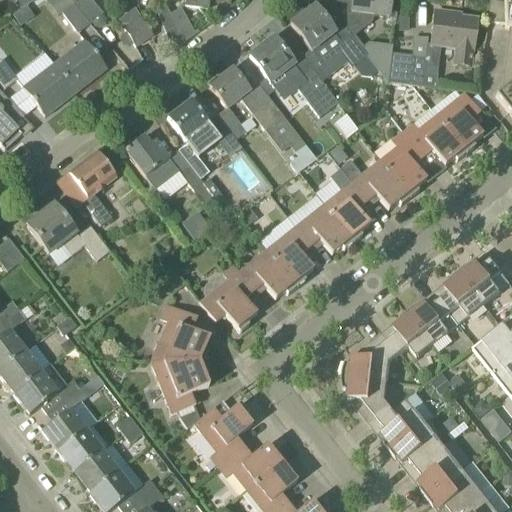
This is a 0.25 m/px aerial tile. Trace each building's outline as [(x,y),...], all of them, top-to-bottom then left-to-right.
[(66,0),(51,0),(51,1),(61,14),(71,6),(66,0)] [(66,0),(71,6),(75,11),(75,0),(66,0)] [(75,0),(75,11),(88,26),(101,15),(87,0),(75,0)] [(184,0),(184,8),(195,9),(195,0),(184,0)] [(195,0),(195,9),(208,11),(208,0),(195,0)] [(338,22),(350,37),(371,22),(371,17),(387,19),(389,0),(351,0),(351,5),(347,8),(342,0),(329,10),(338,22)] [(487,23),(504,25),(504,30),(508,30),(500,93),(494,98),(511,120),(511,0),(502,0),(503,5),(489,3),(487,23)] [(88,26),(75,11),(71,6),(61,14),(76,35),(88,26)] [(171,54),(184,44),(169,15),(168,15),(165,8),(155,12),(171,54)] [(309,53),(301,59),(320,85),(330,77),(322,68),(339,55),(350,70),(366,58),(361,51),(350,37),(338,22),(329,29),(313,9),(289,27),(309,53)] [(169,15),(184,44),(194,37),(185,19),(180,10),(169,15)] [(435,89),(439,48),(455,50),(453,66),(470,69),(476,21),(450,18),(450,15),(434,13),(430,46),(426,46),(424,60),(411,59),(408,86),(435,89)] [(121,30),(132,46),(134,49),(151,38),(137,18),(121,30)] [(272,40),(248,59),(265,80),(274,92),(279,98),(291,89),(294,94),(296,92),(318,120),(337,106),(325,91),(320,85),(301,59),(292,66),(272,40)] [(84,42),(52,66),(75,95),(106,72),(84,42)] [(371,65),(386,86),(391,48),(368,46),(361,51),(366,58),(371,65)] [(16,82),(0,62),(0,61),(0,86),(4,91),(16,82)] [(75,95),(52,66),(21,90),(43,119),(75,95)] [(208,89),(225,111),(239,101),(280,155),(288,149),(296,159),(288,165),(296,176),(315,162),(282,119),(278,114),(268,103),(259,110),(247,94),(231,72),(208,89)] [(265,80),(256,87),(265,98),(274,92),(265,80)] [(23,119),(0,95),(0,150),(3,154),(21,137),(12,128),(21,119),(22,120),(23,119)] [(437,121),(465,157),(474,150),(471,147),(481,139),(469,124),(479,116),(467,100),(462,95),(452,103),(455,107),(437,121)] [(240,150),(234,142),(228,134),(218,142),(189,104),(167,121),(183,143),(197,161),(219,143),(231,158),(240,150)] [(401,134),(422,161),(432,154),(444,169),(453,161),(456,164),(465,157),(437,121),(419,135),(411,126),(401,134)] [(380,166),(408,201),(417,194),(415,191),(425,184),(413,168),(422,161),(401,134),(391,142),(398,152),(380,166)] [(178,173),(167,160),(153,142),(148,146),(142,140),(124,154),(153,193),(178,173)] [(115,180),(95,155),(56,185),(76,211),(82,206),(100,229),(111,220),(94,197),(115,180)] [(339,172),(366,205),(375,198),(387,213),(397,205),(399,209),(408,201),(380,166),(362,180),(349,164),(339,172)] [(202,186),(187,167),(177,174),(204,209),(214,200),(203,185),(202,186)] [(322,207),(324,210),(352,246),(361,239),(358,236),(368,228),(356,213),(366,205),(339,172),(329,180),(339,193),(322,207)] [(77,237),(53,207),(39,218),(40,220),(28,229),(26,228),(26,229),(48,256),(61,246),(71,259),(84,249),(96,265),(110,255),(89,228),(77,237)] [(293,230),(309,250),(319,243),(331,258),(340,250),(343,253),(352,246),(324,210),(306,225),(304,222),(293,230)] [(300,257),(309,250),(293,230),(283,238),(285,241),(267,255),(296,291),(304,284),(302,280),(312,273),(300,257)] [(8,241),(0,247),(0,267),(6,275),(23,262),(8,241)] [(267,255),(265,252),(237,274),(232,268),(232,269),(253,294),(262,287),(274,302),(284,295),(286,298),(296,291),(267,255)] [(466,269),(458,275),(484,307),(509,287),(484,255),(473,264),(475,266),(468,271),(466,269)] [(173,296),(184,287),(169,268),(158,277),(173,296)] [(253,294),(232,269),(222,277),(229,286),(211,300),(209,298),(199,306),(215,326),(225,318),(238,336),(248,328),(245,325),(255,317),(243,302),(253,294)] [(443,287),(433,295),(458,328),(484,307),(458,275),(450,282),(452,284),(445,289),(443,287)] [(408,315),(412,321),(433,348),(458,328),(433,295),(422,304),(424,306),(417,311),(415,309),(408,315)] [(0,316),(5,323),(17,313),(10,305),(0,312),(0,316)] [(167,325),(150,364),(202,365),(207,355),(203,353),(208,342),(190,334),(196,321),(166,308),(159,322),(167,325)] [(24,322),(17,313),(5,323),(11,331),(24,322)] [(392,327),(382,335),(400,357),(409,350),(418,360),(433,348),(412,321),(408,315),(399,322),(401,324),(394,329),(392,327)] [(511,358),(511,319),(472,351),(491,375),(511,358)] [(68,320),(55,330),(62,339),(75,329),(68,320)] [(0,373),(24,355),(8,333),(0,339),(0,373)] [(342,379),(387,384),(389,366),(400,357),(382,335),(357,355),(357,359),(352,359),(351,367),(346,366),(344,370),(343,375),(342,379)] [(0,373),(0,382),(11,397),(8,399),(40,375),(24,355),(0,373)] [(511,396),(511,358),(491,375),(510,399),(511,396)] [(206,376),(202,365),(150,364),(171,417),(175,415),(186,432),(193,427),(198,422),(193,408),(194,408),(189,396),(207,389),(203,377),(206,376)] [(40,375),(8,399),(9,400),(12,398),(28,418),(39,410),(45,418),(78,392),(72,383),(65,388),(49,368),(40,375)] [(351,406),(371,431),(393,414),(393,413),(385,403),(387,384),(342,379),(342,384),(342,388),(343,393),(348,393),(347,401),(352,401),(351,406)] [(78,392),(45,418),(51,426),(40,434),(56,455),(53,457),(85,433),(69,412),(85,400),(78,392)] [(383,446),(389,454),(425,426),(407,402),(393,413),(393,414),(371,431),(379,441),(381,439),(385,444),(383,446)] [(209,460),(217,470),(243,450),(236,440),(251,428),(243,419),(246,416),(239,407),(229,414),(221,404),(206,417),(198,422),(193,427),(215,455),(209,460)] [(115,429),(122,438),(135,428),(128,419),(115,429)] [(400,467),(408,478),(444,449),(436,440),(437,440),(437,437),(436,433),(434,430),(432,426),(429,423),(425,426),(389,454),(396,462),(397,460),(401,465),(400,467)] [(135,428),(122,438),(128,446),(141,436),(135,428)] [(85,433),(53,457),(53,458),(57,456),(72,475),(69,478),(101,454),(85,433)] [(250,459),(243,450),(217,470),(225,481),(231,476),(245,494),(284,464),(277,455),(273,457),(266,447),(250,459)] [(420,493),(426,501),(462,473),(444,449),(408,478),(416,488),(418,487),(422,492),(420,493)] [(101,454),(69,478),(69,479),(73,476),(88,496),(85,498),(85,499),(117,475),(101,454)] [(245,494),(259,511),(280,511),(288,506),(280,497),(295,485),(288,475),(291,473),(284,464),(245,494)] [(460,511),(481,496),(462,473),(426,501),(433,509),(435,508),(438,511),(460,511)] [(117,475),(85,499),(88,497),(100,511),(111,511),(116,509),(118,511),(127,511),(155,491),(148,482),(132,495),(117,475)] [(145,511),(161,499),(155,491),(127,511),(145,511)] [(493,511),(481,496),(460,511),(493,511)]
